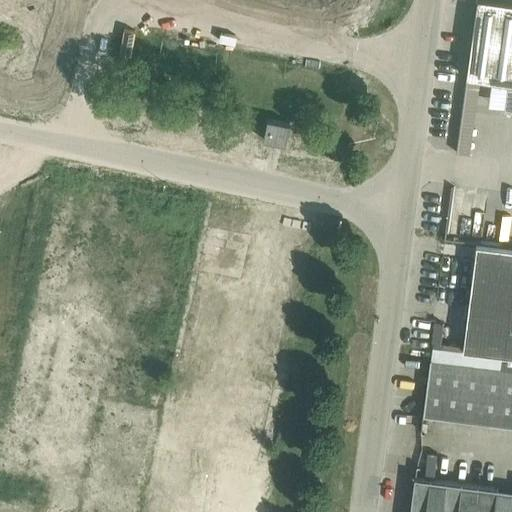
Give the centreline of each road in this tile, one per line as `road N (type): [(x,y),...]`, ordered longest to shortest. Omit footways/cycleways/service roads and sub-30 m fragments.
road 1 (unclassified): [(78,145),(103,36),(114,19),(134,12),(422,70)]
road 2 (unclassified): [(402,214),(78,145)]
road 3 (unclassified): [(364,511),(402,214)]
road 4 (unclassified): [(402,214),(422,70)]
